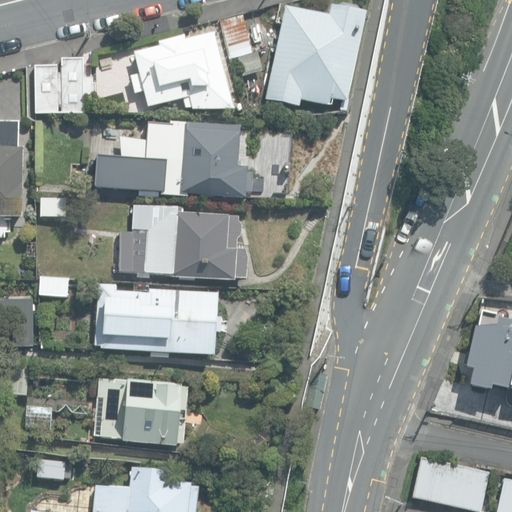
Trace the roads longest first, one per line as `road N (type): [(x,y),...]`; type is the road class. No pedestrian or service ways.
road 1 (residential): [(389,369),(356,340),(349,304),(413,0)]
road 2 (secondary): [(511,81),(389,369)]
road 3 (residential): [(511,456),(369,421)]
